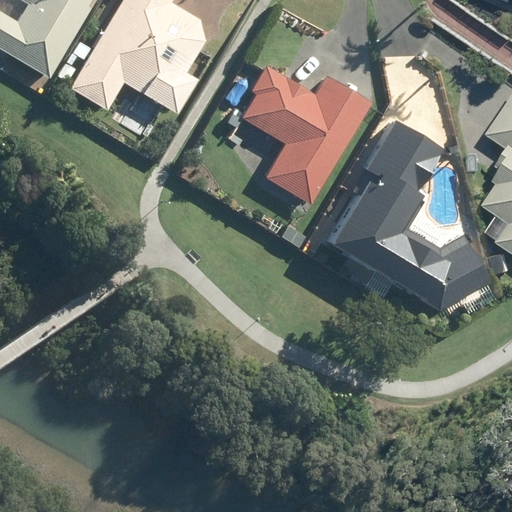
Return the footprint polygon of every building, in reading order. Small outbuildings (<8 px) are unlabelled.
[(0,14),(0,51),(40,76),(85,0),(15,0),(18,2),(8,19),(0,14)] [(112,0),(61,86),(98,108),(114,81),(166,112),(187,78),(177,72),(197,39),(193,20),(163,2),(163,0),(112,0)] [(73,42),(67,52),(77,58),(83,48),(73,42)] [(51,74),(61,80),(69,67),(59,61),(51,74)] [(242,90),(248,94),(233,118),(276,144),(256,177),(301,205),(362,102),(317,75),(307,92),(258,63),(242,90)] [(485,204),(511,221),(511,222),(500,241),(511,249),(511,100),(490,133),(511,146),(498,165),(502,168),(495,179),(499,182),(485,204)] [(403,190),(430,146),(382,118),(353,168),(356,169),(314,239),(430,308),(480,281),(454,234),(433,245),(401,226),(417,199),(403,190)] [(282,225),(275,235),(292,246),(299,237),(282,225)] [(501,255),(489,257),(492,274),(504,272),(501,255)]
